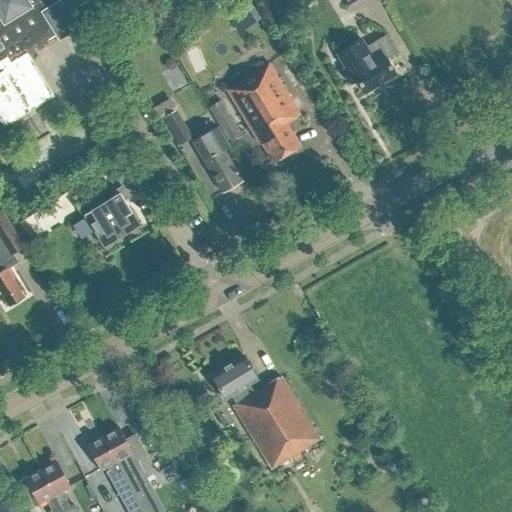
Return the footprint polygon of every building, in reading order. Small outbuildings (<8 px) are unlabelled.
[(51,92),(26,51),(55,34),(58,38),(85,21),(72,0),(0,0),(0,121),(1,123),(51,92)] [(101,0),(107,10),(122,0),(101,0)] [(364,46),(359,38),(335,53),(344,67),(341,69),(350,83),(356,79),(364,92),(394,74),(384,58),(395,51),(384,34),(364,46)] [(272,161),(299,145),(285,122),(299,114),(268,62),(225,88),(258,143),(260,142),(272,161)] [(229,141),(241,134),(220,99),(208,106),(229,141)] [(175,109),(163,116),(179,143),(191,136),(175,109)] [(61,152),(92,133),(78,111),(47,130),(61,152)] [(241,180),(222,148),(228,145),(216,126),(191,141),(198,151),(222,191),(241,180)] [(123,199),(139,189),(128,171),(117,178),(121,186),(111,192),(113,195),(83,213),(103,245),(138,224),(123,199)] [(210,204),(202,190),(190,197),(197,211),(210,204)] [(0,210),(0,240),(9,254),(22,246),(0,210)] [(188,230),(201,257),(225,246),(213,219),(188,230)] [(25,243),(42,283),(54,278),(37,238),(25,243)] [(0,292),(8,305),(23,296),(12,278),(15,277),(7,265),(4,267),(0,260),(0,292)] [(271,467),(318,438),(280,375),(252,392),(247,384),(257,378),(242,354),(210,374),(224,398),(231,394),(236,402),(232,405),(271,467)] [(223,425),(232,420),(221,402),(212,407),(223,425)] [(118,426),(102,435),(135,497),(142,510),(143,511),(160,511),(163,510),(136,460),(146,454),(135,433),(124,438),(118,426)] [(102,435),(85,444),(99,469),(107,465),(109,469),(106,470),(112,481),(124,503),(128,511),(143,511),(142,510),(141,509),(135,497),(102,435)] [(175,451),(152,464),(167,493),(190,480),(175,451)] [(56,460),(39,469),(62,511),(77,511),(72,503),(69,505),(61,490),(69,486),(56,460)] [(48,511),(62,511),(39,469),(23,477),(37,503),(45,499),(51,509),(48,511)]
